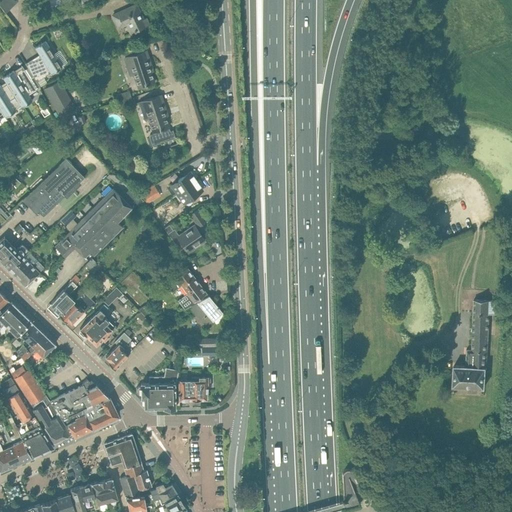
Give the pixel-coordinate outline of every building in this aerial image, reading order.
[(17,0),(0,0),(0,5),(5,13),(18,0),(17,0)] [(136,4),(112,15),(118,28),(126,24),(131,33),(146,26),(150,24),(147,17),(143,19),(136,4)] [(25,63),(37,81),(50,72),(51,74),(62,67),(45,40),(34,47),(35,48),(35,47),(39,54),(25,63)] [(154,82),(149,67),(151,66),(146,50),(125,57),(127,65),(131,64),(138,87),(154,82)] [(13,70),(2,77),(3,78),(7,84),(20,106),(21,106),(32,99),(28,93),(39,86),(33,76),(30,78),(21,65),(22,68),(14,73),(13,71),(13,70)] [(60,80),(44,89),(60,117),(76,109),(60,80)] [(0,84),(0,109),(4,116),(4,117),(16,110),(15,109),(20,106),(7,84),(1,87),(0,85),(0,84)] [(118,101),(131,97),(129,90),(116,95),(118,101)] [(169,127),(163,111),(166,110),(161,95),(139,102),(142,109),(145,108),(153,132),(169,127)] [(131,97),(118,101),(119,105),(118,106),(119,112),(122,113),(125,112),(126,109),(125,107),(133,104),(131,97)] [(6,140),(0,144),(3,148),(9,144),(6,140)] [(65,158),(41,181),(22,199),(37,215),(40,212),(43,216),(64,196),(66,198),(76,189),(73,187),(84,177),(65,158)] [(189,172),(171,184),(177,193),(197,180),(193,175),(192,175),(189,172)] [(197,180),(177,193),(184,202),(202,190),(199,186),(200,185),(197,180)] [(155,184),(140,193),(146,203),(161,194),(155,184)] [(117,221),(132,207),(118,193),(118,194),(113,188),(77,223),(73,218),(76,215),(70,210),(61,218),(59,216),(55,220),(57,222),(60,219),(70,231),(55,246),(64,256),(74,246),(83,255),(85,256),(90,252),(93,255),(122,226),(117,221)] [(160,206),(153,211),(160,221),(167,216),(160,206)] [(7,217),(0,209),(0,228),(13,217),(10,214),(7,217)] [(190,214),(198,226),(205,221),(197,209),(190,214)] [(24,228),(23,228),(19,223),(13,229),(18,234),(24,228)] [(174,228),(168,233),(179,250),(184,246),(188,252),(195,247),(194,245),(203,239),(194,225),(187,230),(179,235),(174,228)] [(0,260),(9,269),(14,264),(28,249),(22,243),(16,249),(4,236),(0,239),(0,260)] [(23,255),(9,269),(24,285),(26,284),(28,286),(32,281),(30,280),(32,278),(44,267),(37,260),(35,262),(33,260),(31,262),(24,254),(23,255)] [(172,292),(181,285),(193,276),(185,265),(164,281),(172,292)] [(150,301),(160,293),(157,288),(148,297),(138,287),(143,282),(132,270),(119,283),(140,305),(147,298),(150,301)] [(183,296),(177,300),(181,304),(184,309),(193,302),(194,301),(206,292),(193,276),(181,285),(187,293),(184,295),(183,296)] [(51,302),(53,305),(49,309),(57,317),(59,315),(74,299),(68,294),(77,285),(75,284),(72,280),(63,289),(51,302)] [(116,286),(112,290),(117,295),(119,296),(123,292),(116,286)] [(74,299),(59,315),(64,320),(66,319),(67,319),(71,323),(78,316),(83,310),(86,313),(96,303),(83,290),(77,296),(74,299)] [(0,306),(8,299),(0,291),(0,306)] [(193,302),(184,309),(189,306),(196,314),(193,317),(196,320),(202,328),(205,326),(208,324),(210,326),(215,322),(213,319),(222,312),(208,295),(207,294),(206,292),(194,301),(193,302)] [(484,387),(487,334),(489,314),(496,314),(497,300),(474,299),(472,349),(466,349),(466,366),(454,365),(453,386),(484,387)] [(0,318),(17,335),(24,328),(31,321),(11,302),(2,311),(0,309),(0,318)] [(104,302),(79,328),(80,329),(79,332),(83,336),(86,335),(95,344),(101,337),(104,340),(110,334),(107,331),(114,324),(104,314),(110,308),(104,302)] [(146,304),(139,309),(149,319),(154,326),(160,322),(154,315),(146,304)] [(30,343),(26,348),(26,349),(27,348),(30,344),(42,332),(31,321),(19,333),(25,338),(30,343)] [(117,344),(105,356),(110,361),(109,361),(109,363),(114,368),(121,361),(132,349),(126,344),(131,338),(128,336),(124,332),(124,331),(121,334),(114,341),(117,344)] [(21,355),(25,361),(36,349),(43,356),(50,349),(51,350),(55,346),(54,345),(55,344),(42,332),(30,344),(27,348),(26,349),(21,355)] [(218,346),(218,338),(197,338),(197,346),(218,346)] [(17,350),(18,351),(20,355),(26,349),(26,348),(22,345),(17,350)] [(46,394),(35,377),(26,363),(25,363),(21,357),(18,360),(21,365),(14,370),(14,371),(11,372),(30,401),(27,403),(51,442),(70,433),(62,418),(46,394)] [(178,369),(172,368),(165,367),(163,375),(149,375),(149,383),(141,383),(141,385),(138,385),(136,387),(136,392),(138,395),(141,395),(141,397),(144,397),(144,404),(145,406),(163,406),(163,407),(175,407),(175,400),(174,387),(178,369)] [(175,400),(193,399),(194,401),(197,401),(198,399),(206,399),(207,386),(210,386),(210,378),(207,378),(207,376),(191,377),(191,379),(176,379),(178,369),(174,387),(175,400)] [(7,378),(0,382),(0,383),(4,390),(6,395),(22,420),(15,424),(20,433),(31,456),(53,446),(51,442),(27,403),(13,379),(11,376),(7,378)] [(105,421),(117,415),(108,397),(96,384),(95,385),(91,387),(89,382),(90,381),(87,378),(85,380),(105,421)] [(54,390),(46,394),(62,418),(83,409),(92,427),(105,421),(85,380),(82,383),(82,384),(57,396),(54,390)] [(70,433),(70,432),(72,432),(74,436),(92,427),(83,409),(62,418),(70,433)] [(0,432),(1,432),(5,442),(1,444),(10,465),(20,461),(9,437),(4,425),(3,421),(2,420),(0,419),(0,432)] [(15,434),(9,437),(20,461),(31,456),(20,433),(15,424),(14,421),(10,423),(15,434)] [(0,469),(10,465),(1,444),(5,442),(1,432),(0,432),(0,469)] [(126,475),(119,477),(125,494),(139,492),(145,491),(144,488),(151,485),(146,469),(143,470),(131,434),(104,443),(108,457),(111,465),(122,461),(126,475)] [(98,503),(117,498),(112,477),(91,483),(95,496),(91,497),(93,504),(94,508),(99,507),(98,503)] [(159,508),(180,498),(177,494),(171,483),(168,479),(162,482),(155,485),(156,487),(150,489),(151,493),(142,494),(144,501),(146,501),(147,505),(151,504),(153,508),(155,507),(158,506),(159,508)] [(83,495),(81,496),(86,510),(94,508),(93,504),(91,497),(95,496),(91,483),(80,486),(83,495)] [(80,486),(70,489),(72,493),(73,498),(77,511),(86,511),(86,510),(81,496),(83,495),(80,486)] [(59,511),(75,511),(69,494),(55,498),(59,511)] [(150,508),(150,507),(145,508),(145,505),(147,505),(146,501),(144,501),(142,494),(126,496),(129,510),(130,511),(150,508)] [(59,511),(55,498),(41,504),(43,511),(59,511)] [(180,498),(163,506),(165,511),(175,511),(181,510),(185,508),(180,498)]
